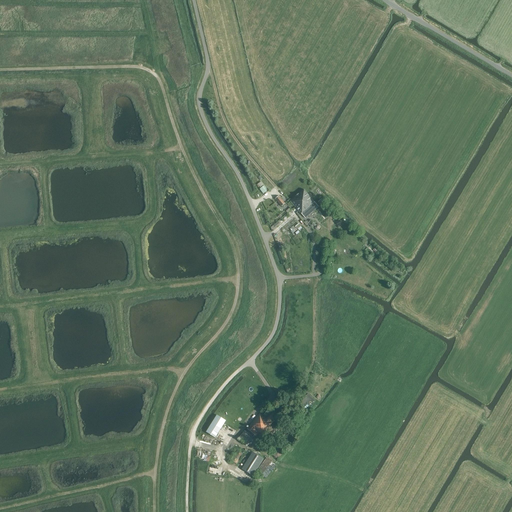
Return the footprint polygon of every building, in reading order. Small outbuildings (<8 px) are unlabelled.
[(260,190),(264,195),(269,191),(265,186),(260,190)] [(299,211),(312,200),(304,190),(291,201),(299,211)] [(279,196),(276,199),(282,206),(285,204),(279,196)] [(319,203),(323,208),(327,204),(323,199),(319,203)] [(305,219),(319,207),(312,200),(299,211),(305,219)] [(301,403),(304,405),(306,402),(309,403),(311,400),(314,402),(316,399),(308,394),(301,403)] [(235,411),(228,421),(231,423),(238,413),(235,411)] [(275,430),(270,426),(275,420),(273,419),(276,416),(271,412),(266,419),(260,414),(248,429),(246,432),(239,439),(247,445),(249,442),(251,444),(255,439),(254,438),(253,439),(252,439),(253,438),(252,437),(254,434),(256,435),(258,432),(259,433),(259,432),(263,435),(263,434),(268,439),(275,430)] [(215,438),(225,423),(227,420),(218,415),(207,433),(215,438)] [(281,444),(272,438),(269,442),(278,449),(281,444)] [(278,459),(283,454),(278,450),(273,455),(278,459)] [(253,475),(264,458),(253,452),(242,469),(253,475)] [(266,478),(276,465),(267,457),(257,471),(266,478)]
